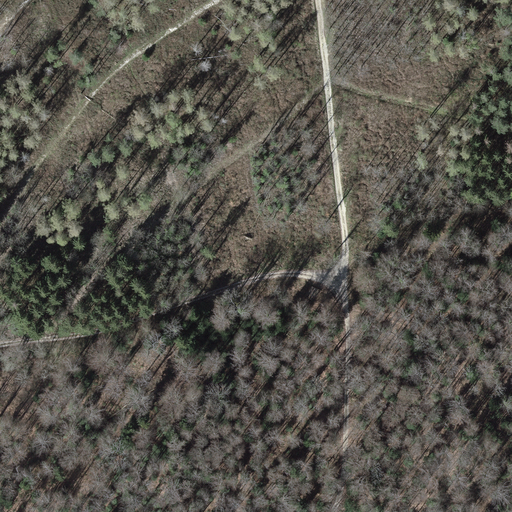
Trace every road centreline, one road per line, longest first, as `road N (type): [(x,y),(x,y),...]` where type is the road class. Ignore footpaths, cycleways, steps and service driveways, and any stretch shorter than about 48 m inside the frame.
road 1 (track): [(54,339),(88,288),(174,206),(326,86),(421,113)]
road 2 (track): [(345,275),(276,274),(74,336),(0,348)]
road 3 (track): [(0,213),(120,74),(221,0)]
road 4 (track): [(315,0),(348,238),(345,275)]
road 5 (track): [(332,511),(346,424),(345,275)]
